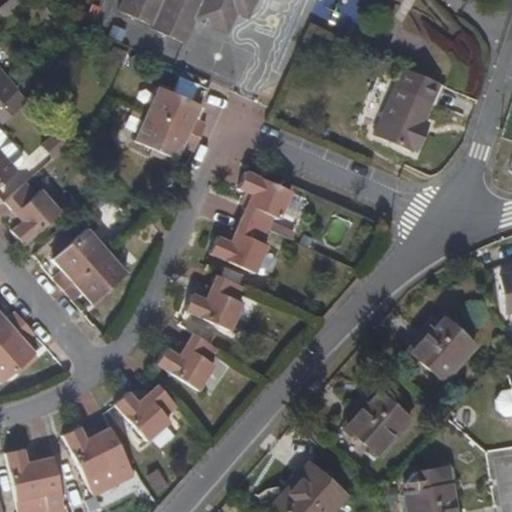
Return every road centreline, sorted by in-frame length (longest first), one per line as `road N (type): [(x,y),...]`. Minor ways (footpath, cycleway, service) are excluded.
road 1 (residential): [(469,214),(232,117),(153,313),(100,386),(0,406)]
road 2 (unclassified): [(458,240),(316,370),(189,511)]
road 3 (unclassified): [(511,49),(469,214)]
